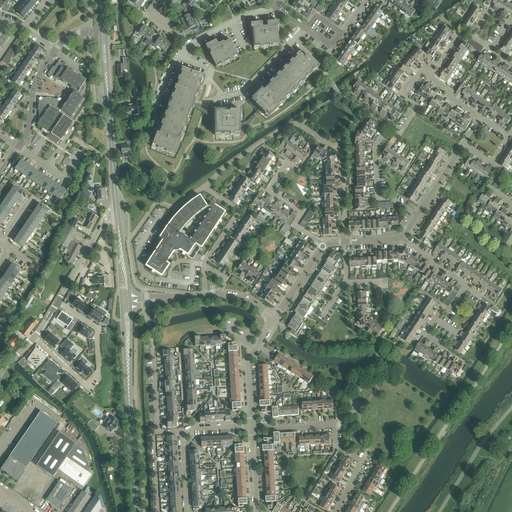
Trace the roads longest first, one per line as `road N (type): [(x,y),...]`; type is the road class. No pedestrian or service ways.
road 1 (residential): [(56,300),(97,327),(99,377),(88,388),(30,337)]
road 2 (tertiary): [(137,511),(127,361)]
